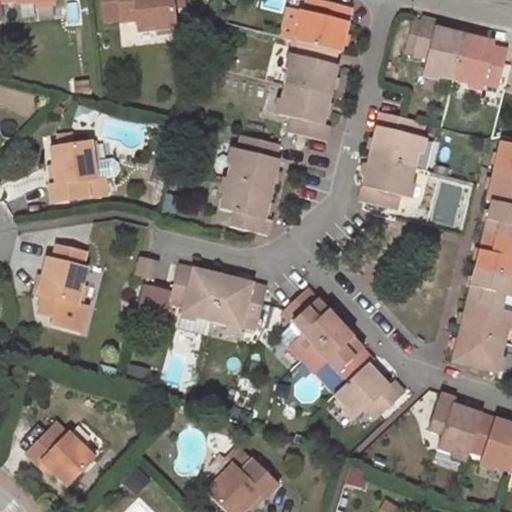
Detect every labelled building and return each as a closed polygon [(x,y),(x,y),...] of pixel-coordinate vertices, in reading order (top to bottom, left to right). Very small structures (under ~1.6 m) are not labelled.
[(101,0),(104,20),(120,18),(120,21),(137,20),(138,30),(175,26),(172,7),(171,0),(101,0)] [(341,51),(351,7),(320,0),(313,0),(311,12),(302,10),(294,40),(302,41),(325,47),(338,50),(341,51)] [(311,12),(313,0),(304,0),(302,10),(311,12)] [(294,40),(302,10),(288,7),(281,37),(294,40)] [(421,17),(412,15),(405,47),(413,49),(421,17)] [(424,65),(422,72),(452,80),(462,34),(433,27),(435,21),(421,17),(413,49),(410,62),(424,65)] [(462,34),(452,80),(483,87),(484,83),(498,86),(506,49),(493,47),(494,42),(462,34)] [(302,41),(294,40),(291,53),(292,53),(299,55),(302,41)] [(335,64),(338,50),(325,47),(302,41),(299,55),(292,53),(285,83),(331,93),(338,65),(335,64)] [(331,93),(285,83),(277,115),(290,118),(287,131),(326,141),(329,127),(323,125),(331,93)] [(414,167),(421,137),(415,136),(418,123),(378,112),(368,156),(414,167)] [(57,135),(59,148),(74,146),(72,133),(57,135)] [(237,149),(233,148),(226,179),(271,190),(279,159),(276,158),(278,145),(240,135),(237,149)] [(59,148),(51,149),(53,164),(56,184),(49,186),(52,203),(108,195),(106,176),(116,174),(120,168),(119,166),(114,161),(94,164),(91,142),(87,144),(86,136),(74,138),(75,145),(74,146),(59,148)] [(511,176),(511,144),(500,141),(492,171),(511,176)] [(406,198),(414,167),(368,156),(358,200),(397,211),(400,197),(406,198)] [(53,164),(46,165),(49,186),(56,184),(53,164)] [(511,206),(511,176),(492,171),(486,200),(490,201),(511,206)] [(271,190),(226,179),(219,208),(233,212),(230,225),(268,234),(271,220),(264,220),(271,190)] [(511,206),(490,201),(482,236),(511,243),(511,206)] [(511,243),(482,236),(479,248),(474,268),(511,276),(511,243)] [(81,266),(84,251),(57,245),(53,259),(48,258),(44,275),(39,295),(44,296),(40,312),(54,315),(52,323),(82,330),(87,306),(76,304),(85,267),(81,266)] [(144,277),(148,260),(139,258),(134,275),(144,277)] [(157,262),(148,260),(144,277),(153,278),(157,262)] [(211,320),(222,277),(176,266),(168,302),(182,305),(180,313),(183,314),(180,328),(208,335),(211,321),(211,320)] [(511,297),(511,276),(474,268),(466,302),(502,311),(505,296),(511,297)] [(33,294),(39,295),(44,275),(38,273),(33,294)] [(266,287),(222,277),(211,320),(211,321),(242,328),(244,322),(257,325),(261,305),(266,287)] [(301,334),(288,346),(302,360),(340,324),(328,311),(306,289),(281,312),(291,324),(301,334)] [(502,311),(466,302),(464,311),(460,330),(504,341),(511,313),(502,311)] [(244,322),(242,328),(255,332),(257,325),(244,322)] [(301,334),(291,324),(278,335),(288,346),(301,334)] [(340,324),(302,360),(314,373),(326,362),(346,383),(367,362),(372,358),(340,324)] [(496,372),(504,341),(460,330),(453,361),(496,372)] [(389,386),(367,362),(346,383),(334,395),(355,419),(365,409),(375,419),(404,391),(394,381),(389,386)] [(453,399),(438,394),(427,430),(441,434),(437,448),(468,458),(469,451),(480,414),(452,405),(453,399)] [(253,414),(237,410),(234,420),(249,424),(253,414)] [(511,467),(511,424),(480,414),(469,451),(481,455),(479,462),(510,473),(511,467)] [(26,452),(37,464),(41,459),(53,472),(67,485),(95,457),(69,431),(67,433),(55,422),(26,452)] [(233,464),(208,491),(229,511),(240,511),(247,505),(260,492),(266,498),(280,484),(239,445),(227,458),(233,464)] [(49,476),(53,472),(41,459),(37,464),(49,476)] [(365,471),(349,466),(345,479),(361,484),(365,471)] [(266,498),(260,492),(247,505),(253,511),(266,498)]
